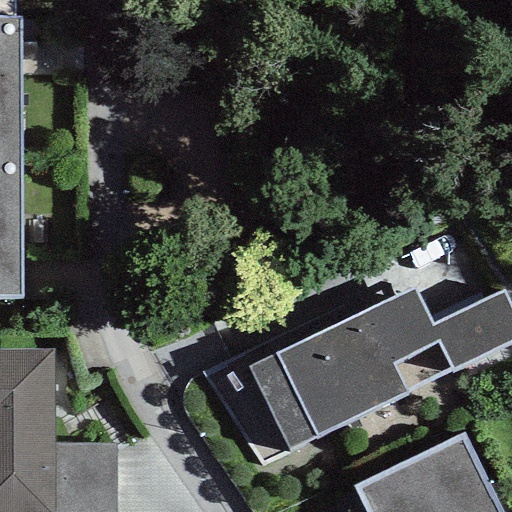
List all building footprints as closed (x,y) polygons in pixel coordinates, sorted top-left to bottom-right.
[(37,22),(0,22),(0,307),(38,308),(37,22)] [(423,291),(441,332),(506,303),(488,263),(423,291)] [(390,313),(268,372),(305,449),(427,390),(390,313)] [(58,511),(54,354),(0,355),(0,511),(58,511)] [(494,511),(465,449),(353,502),(357,511),(494,511)]
